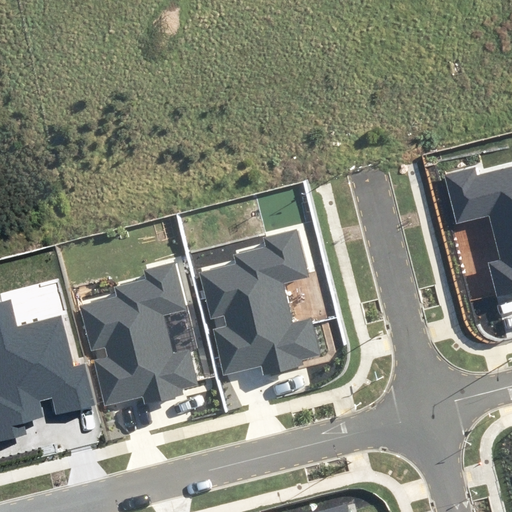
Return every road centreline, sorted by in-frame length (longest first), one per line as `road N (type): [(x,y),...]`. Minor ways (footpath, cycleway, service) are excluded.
road 1 (residential): [(433,406),(40,511)]
road 2 (residential): [(433,406),(369,170)]
